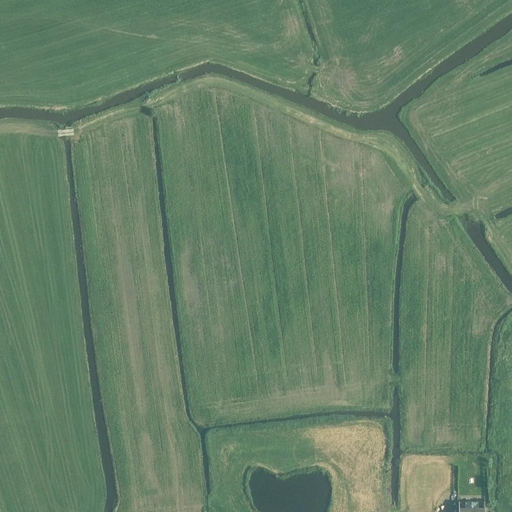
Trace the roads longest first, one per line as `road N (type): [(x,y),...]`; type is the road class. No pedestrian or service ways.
road 1 (track): [(0,138),(73,132),(219,84),(388,148),(442,212),(511,189)]
road 2 (track): [(0,78),(65,78),(192,35),(221,33),(362,86),(490,0)]
road 3 (track): [(190,511),(176,484),(129,112)]
road 4 (track): [(236,511),(229,471),(245,447),(331,432),(346,444),(344,511)]
